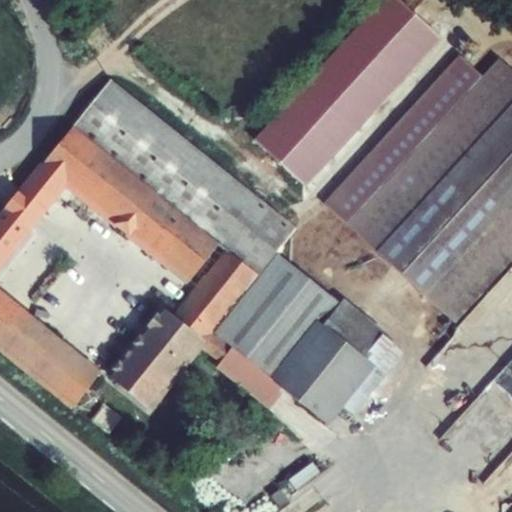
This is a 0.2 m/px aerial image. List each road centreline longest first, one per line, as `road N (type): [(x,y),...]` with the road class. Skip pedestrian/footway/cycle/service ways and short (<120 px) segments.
road 1 (secondary): [(0,397),(139,511)]
road 2 (residential): [(30,0),(50,85),(38,121),(0,157)]
